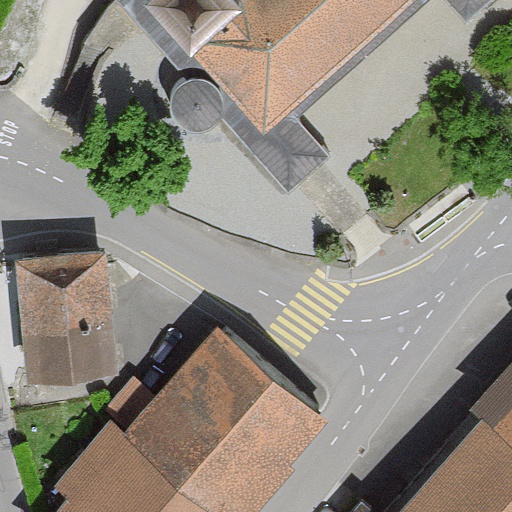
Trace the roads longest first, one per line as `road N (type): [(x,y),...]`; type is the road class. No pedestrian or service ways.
road 1 (residential): [(0,152),(303,311),(404,342)]
road 2 (unclassified): [(279,511),(404,342)]
road 3 (unclassified): [(404,342),(511,221)]
